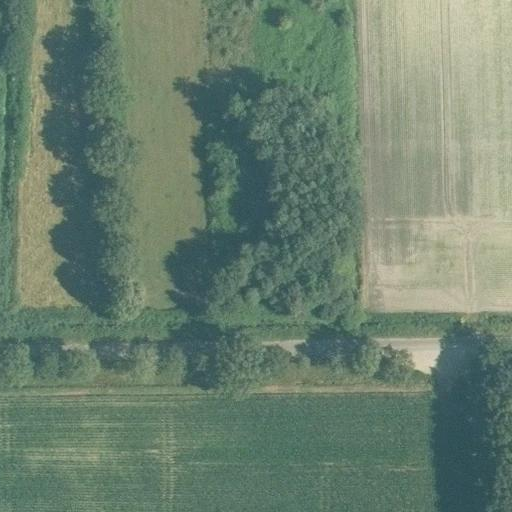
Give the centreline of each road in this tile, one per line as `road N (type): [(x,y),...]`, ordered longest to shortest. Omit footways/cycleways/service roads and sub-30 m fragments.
road 1 (unclassified): [(0,352),(511,345)]
road 2 (track): [(472,346),(489,511)]
